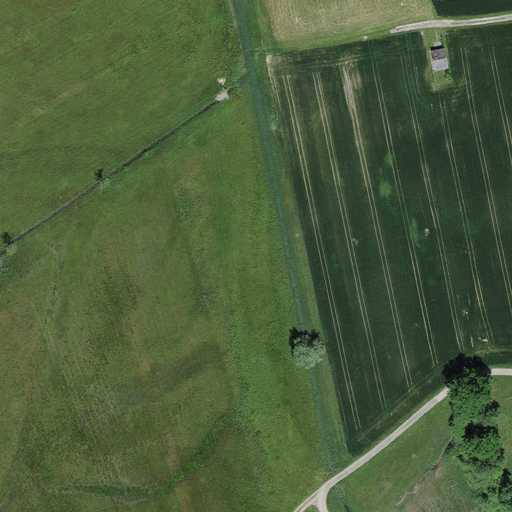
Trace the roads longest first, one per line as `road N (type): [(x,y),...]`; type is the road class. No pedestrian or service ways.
road 1 (track): [(299,511),(475,370),(511,370)]
road 2 (track): [(511,17),(382,45)]
